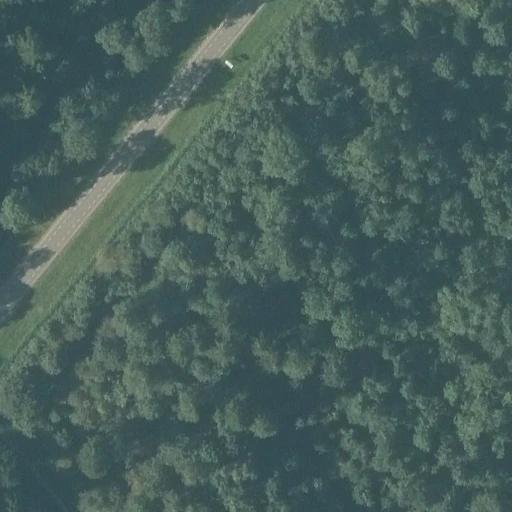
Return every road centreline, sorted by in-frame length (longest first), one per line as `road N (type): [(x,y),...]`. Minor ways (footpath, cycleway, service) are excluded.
road 1 (tertiary): [(0,307),(253,0)]
road 2 (track): [(0,419),(76,511)]
